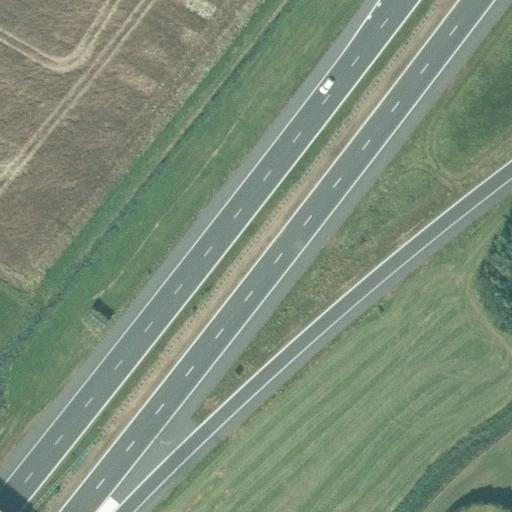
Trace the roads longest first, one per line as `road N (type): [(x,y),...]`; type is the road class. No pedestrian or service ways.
road 1 (motorway): [(401,0),(2,511)]
road 2 (motorway): [(78,511),(476,0)]
road 3 (motorway): [(127,511),(438,226),(511,170)]
